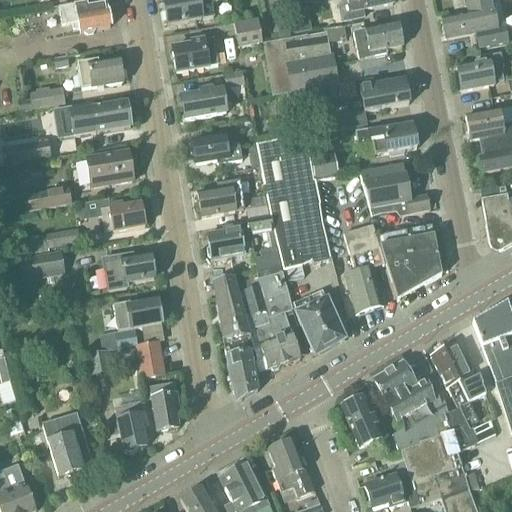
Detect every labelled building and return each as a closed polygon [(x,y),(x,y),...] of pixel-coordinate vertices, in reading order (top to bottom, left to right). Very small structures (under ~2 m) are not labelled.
[(182,0),(164,3),(168,28),(201,23),(201,22),(213,20),(211,6),(224,4),(223,0),(182,0)] [(392,8),(390,0),(342,0),(343,2),(347,1),(350,16),(360,14),(392,8)] [(477,0),(463,3),(466,18),(441,23),(445,44),(476,38),(478,52),(507,46),(504,31),(490,34),(487,14),(492,13),(489,0),(477,0)] [(96,33),(110,31),(110,28),(112,25),(111,19),(106,16),(105,8),(88,11),(88,7),(74,10),(74,7),(59,10),(62,28),(78,25),(81,36),(84,35),(87,38),(94,37),(96,33)] [(234,28),(237,43),(238,51),(262,47),(258,24),(234,28)] [(401,50),(396,27),(352,36),(358,64),(386,58),(385,53),(401,50)] [(327,33),(327,36),(263,48),(273,99),(338,87),(332,59),(331,60),(329,46),(345,43),(342,31),(327,33)] [(208,71),(218,69),(213,43),(204,44),(191,46),(192,50),(173,53),(176,77),(208,71)] [(475,67),(455,71),(460,96),(493,89),(490,74),(502,72),(500,58),(475,63),(475,67)] [(55,72),(68,70),(67,60),(53,62),(55,72)] [(92,92),(122,87),(119,63),(100,66),(99,63),(77,67),(81,93),(91,92),(92,92)] [(226,91),(244,88),(242,75),(223,78),(226,91)] [(411,103),(410,96),(405,93),(405,92),(403,83),(361,91),(365,116),(408,108),(408,107),(411,103)] [(342,100),(357,97),(354,85),(340,87),(342,100)] [(216,118),(226,116),(222,94),(212,95),(211,91),(199,93),(200,97),(181,101),(185,124),(217,119),(216,118)] [(38,113),(62,109),(59,93),(29,98),(31,114),(38,113)] [(57,143),(83,139),(95,137),(95,138),(130,131),(126,106),(92,112),(92,108),(52,114),(57,143)] [(511,126),(500,129),(497,114),(465,120),(469,145),(480,143),(483,159),(478,160),(482,177),(511,170),(511,126)] [(416,151),(420,147),(418,140),(413,137),(413,136),(411,128),(369,135),(369,133),(354,135),(357,149),(371,147),(374,160),(416,152),(416,151)] [(224,139),(192,144),(192,146),(189,149),(191,157),(195,159),(196,168),(217,165),(217,169),(242,165),(239,148),(226,150),(224,139)] [(320,207),(315,185),(314,185),(306,139),(255,147),(282,275),(332,263),(320,207)] [(48,145),(6,152),(9,170),(51,164),(48,145)] [(251,171),(259,169),(256,155),(248,156),(251,171)] [(312,159),(316,183),(340,178),(336,155),(312,159)] [(127,157),(86,164),(91,192),(132,185),(127,157)] [(358,176),(365,199),(371,220),(382,217),(395,216),(399,220),(428,215),(425,199),(412,201),(412,204),(408,205),(404,179),(403,179),(401,168),(358,176)] [(235,214),(243,213),(241,199),(242,198),(239,184),(216,188),(217,193),(197,197),(201,222),(235,216),(235,214)] [(511,247),(511,215),(507,206),(504,190),(497,192),(497,190),(479,193),(481,205),(485,227),(489,250),(499,255),(511,247)] [(67,193),(27,201),(30,216),(70,209),(67,193)] [(248,223),(269,219),(265,200),(257,202),(258,208),(252,209),(252,212),(246,213),(248,223)] [(113,236),(145,231),(144,228),(146,225),(145,218),(142,217),(140,207),(122,210),(121,207),(108,209),(109,212),(100,213),(103,235),(113,233),(113,236)] [(243,258),(253,257),(248,229),(238,231),(238,230),(224,233),(225,237),(207,240),(209,251),(207,253),(208,259),(211,261),(212,264),(243,259),(243,258)] [(355,319),(383,310),(372,272),(384,269),(372,229),(343,238),(354,277),(344,280),(355,319)] [(425,288),(441,279),(434,240),(433,240),(431,229),(402,235),(404,245),(379,250),(397,305),(400,303),(399,302),(411,295),(409,292),(422,284),(425,288)] [(45,239),(48,252),(80,246),(77,233),(45,239)] [(276,251),(273,236),(265,237),(269,252),(276,251)] [(48,252),(45,239),(22,243),(25,259),(48,255),(48,252)] [(254,262),(256,277),(281,271),(276,251),(259,255),(260,261),(254,262)] [(19,263),(23,286),(65,279),(60,255),(19,263)] [(131,258),(102,263),(107,295),(126,291),(126,287),(153,283),(153,281),(155,278),(154,271),(151,269),(149,259),(132,262),(131,258)] [(254,332),(268,373),(268,374),(270,373),(273,375),(278,373),(280,369),(300,363),(285,317),(292,314),(284,285),(282,277),(281,274),(281,271),(256,277),(258,284),(256,285),(258,292),(251,294),(243,296),(250,320),(254,332)] [(225,358),(253,353),(242,317),(233,282),(213,287),(219,321),(224,349),(225,358)] [(307,303),(330,354),(340,348),(340,345),(343,343),(326,305),(325,306),(321,296),(307,303)] [(320,359),(330,354),(307,303),(293,309),(297,318),(315,359),(318,358),(320,359)] [(134,338),(133,334),(160,329),(160,328),(163,324),(162,317),(158,314),(156,305),(138,308),(137,304),(113,308),(118,336),(113,336),(114,342),(134,338)] [(511,323),(506,307),(472,327),(496,389),(511,439),(511,438),(511,323)] [(159,346),(135,350),(141,383),(164,379),(159,346)] [(455,349),(443,354),(468,408),(469,407),(485,400),(480,389),(482,389),(478,380),(472,383),(455,349)] [(112,353),(88,357),(92,378),(115,374),(112,353)] [(257,367),(253,353),(225,358),(233,401),(240,405),(257,395),(252,368),(257,367)] [(418,511),(442,503),(468,495),(456,457),(476,448),(467,430),(460,413),(469,409),(469,407),(468,408),(443,354),(430,361),(445,394),(447,393),(456,413),(448,418),(443,408),(440,409),(431,382),(416,390),(402,367),(388,375),(372,384),(397,426),(402,433),(391,440),(394,446),(398,458),(402,457),(418,511)] [(22,360),(6,363),(19,416),(31,413),(23,383),(28,382),(22,360)] [(8,385),(6,374),(0,374),(0,385),(0,387),(8,385)] [(175,398),(173,387),(149,392),(151,403),(150,403),(156,435),(178,431),(175,416),(179,416),(176,398),(175,398)] [(358,452),(385,441),(380,430),(381,430),(374,415),(370,417),(364,402),(341,412),(354,441),(358,452)] [(137,452),(146,451),(142,433),(146,432),(141,407),(128,410),(128,411),(114,414),(117,425),(106,427),(109,441),(119,439),(122,456),(124,455),(128,459),(135,457),(137,452)] [(460,413),(467,430),(477,425),(469,409),(460,413)] [(92,471),(76,418),(41,428),(57,482),(66,479),(71,482),(79,479),(82,474),(92,471)] [(303,473),(292,447),(292,446),(291,446),(287,444),(279,447),(278,452),(276,452),(287,480),(303,473)] [(303,473),(287,480),(276,452),(268,456),(275,472),(270,474),(280,498),(292,493),(296,504),(313,497),(303,473)] [(233,475),(251,511),(263,511),(268,510),(265,504),(247,468),(233,475)] [(24,490),(16,469),(0,475),(0,511),(34,511),(35,510),(33,504),(29,503),(25,490),(24,490)] [(251,511),(233,475),(218,482),(233,511),(251,511)] [(363,491),(370,511),(378,511),(387,509),(388,511),(390,511),(402,508),(401,506),(408,504),(404,491),(397,494),(393,481),(363,491)] [(201,494),(200,492),(180,504),(184,511),(211,511),(208,506),(212,504),(205,492),(201,494)] [(473,511),(469,496),(440,505),(442,511),(473,511)]
